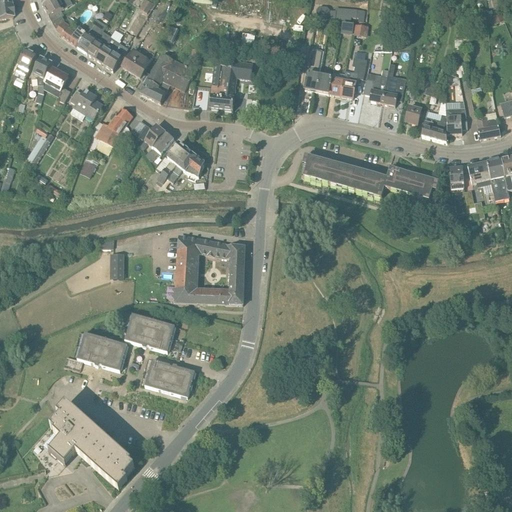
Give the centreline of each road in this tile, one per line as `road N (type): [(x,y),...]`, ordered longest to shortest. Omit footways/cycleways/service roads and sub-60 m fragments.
road 1 (tertiary): [(116,509),(241,365),(263,191),(278,148)]
road 2 (residential): [(278,148),(248,132),(153,116),(45,39),(24,0)]
road 3 (tertiary): [(278,148),(321,126),(452,157),(511,148)]
road 4 (residential): [(0,488),(60,473),(81,478),(116,509)]
